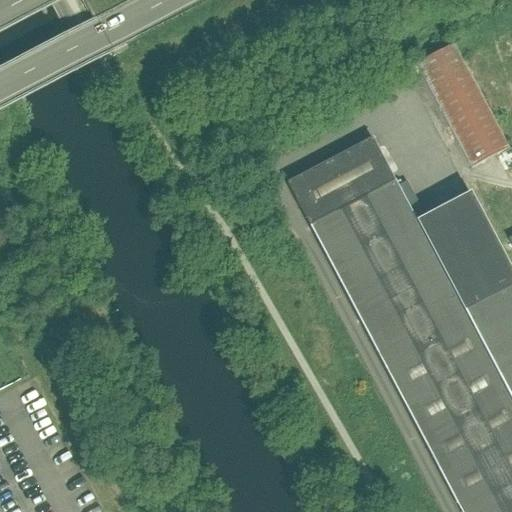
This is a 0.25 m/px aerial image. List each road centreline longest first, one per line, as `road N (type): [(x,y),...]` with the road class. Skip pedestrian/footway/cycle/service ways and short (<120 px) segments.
road 1 (unknown): [(451,511),(265,159),(274,142),(359,102),(443,156)]
road 2 (primary): [(0,88),(168,0)]
